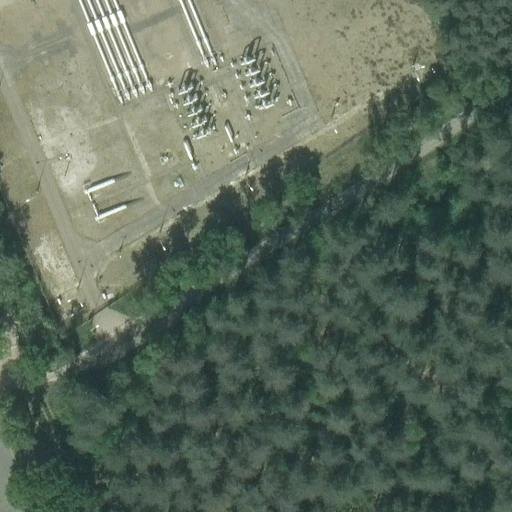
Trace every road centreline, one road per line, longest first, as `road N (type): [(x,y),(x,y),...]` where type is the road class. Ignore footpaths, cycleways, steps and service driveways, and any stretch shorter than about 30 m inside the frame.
road 1 (unclassified): [(0,388),(98,352),(418,150),(511,81)]
road 2 (unknown): [(26,380),(76,511)]
